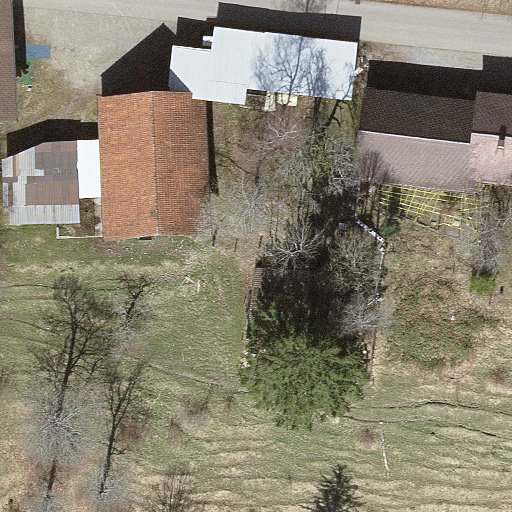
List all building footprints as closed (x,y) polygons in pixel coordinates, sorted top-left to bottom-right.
[(0,13),(0,137),(22,136),(12,13),(0,13)] [(175,89),(357,106),(364,38),(217,25),(215,49),(179,45),(175,89)] [(364,172),(511,188),(511,106),(374,90),(364,172)] [(215,103),(106,111),(116,243),(225,235),(215,103)] [(33,162),(0,176),(0,221),(1,224),(50,203),(33,162)]
